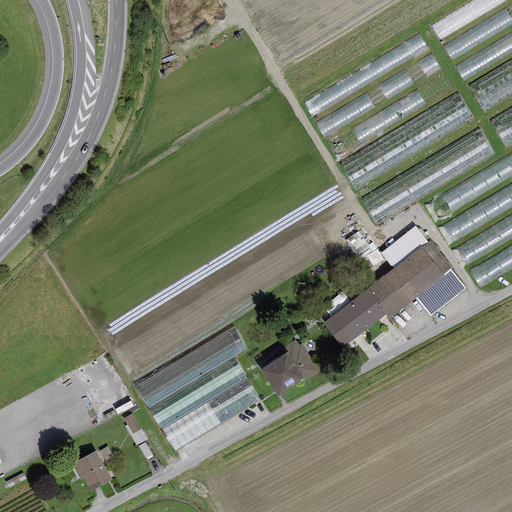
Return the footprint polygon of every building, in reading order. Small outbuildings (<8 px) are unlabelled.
[(509,0),(476,0),(432,27),(441,42),(509,0)] [(511,24),(511,4),(443,45),(451,60),(511,24)] [(511,51),(511,30),(455,66),(464,81),(511,51)] [(428,49),(418,33),(303,102),(312,118),(428,49)] [(440,70),(430,55),(315,122),(324,138),(440,70)] [(511,59),(468,86),(484,112),(511,94),(511,59)] [(452,88),(443,73),(328,142),(337,157),(452,88)] [(458,92),(340,163),(356,189),(474,118),(458,92)] [(511,108),(490,121),(506,147),(511,143),(511,108)] [(479,127),(361,199),(377,224),(495,153),(479,127)] [(511,176),(511,151),(428,202),(439,221),(511,176)] [(511,205),(511,182),(442,225),(452,242),(511,205)] [(511,237),(511,213),(456,247),(466,265),(511,237)] [(394,270),(369,289),(378,302),(376,304),(386,316),(389,321),(416,299),(430,317),(466,289),(451,270),(452,269),(430,241),(428,242),(415,226),(381,253),(394,270)] [(511,267),(511,243),(470,268),(481,286),(511,267)] [(369,289),(323,324),(342,349),(386,316),(376,304),(378,302),(369,289)] [(234,326),(135,387),(174,451),(259,399),(233,357),(247,349),(234,326)] [(288,354),(261,372),(279,399),(319,372),(301,344),(298,346),(295,341),(284,348),(288,354)] [(132,415),(124,419),(146,459),(155,453),(132,415)] [(96,447),(72,459),(81,476),(83,474),(91,488),(112,477),(96,447)] [(23,472),(4,481),(7,487),(26,479),(23,472)]
